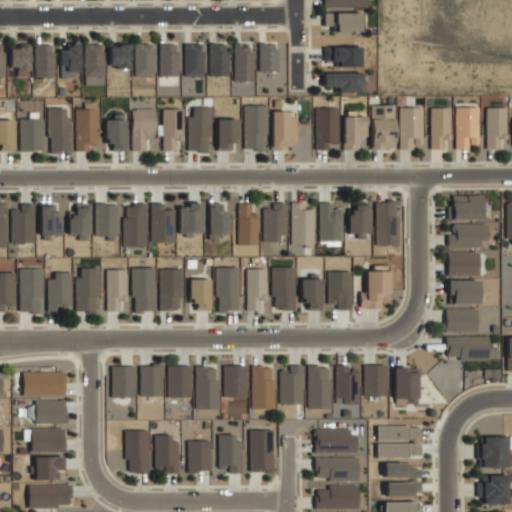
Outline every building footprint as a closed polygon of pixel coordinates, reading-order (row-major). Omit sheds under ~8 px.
[(182,76),(202,76),(202,43),(183,42),(182,76)] [(33,77),(52,76),(52,43),(33,44),(33,77)] [(77,43),(65,43),(65,49),(58,49),(59,77),(78,76),(77,43)] [(83,85),(102,85),(101,43),(82,43),(83,85)] [(132,76),(152,76),(153,43),(133,43),(132,76)] [(157,76),(177,76),(177,43),(158,43),(157,76)] [(208,76),(227,76),(226,43),(207,43),(208,76)] [(277,71),(276,43),(257,44),(258,72),(277,71)] [(9,67),(15,67),(16,76),(28,76),(28,44),(18,44),(18,49),(8,49),(9,67)] [(252,80),(251,44),(232,44),(232,81),(252,80)] [(108,67),(128,67),(128,45),(108,45),(108,67)] [(329,64),(359,65),(359,47),(330,46),(329,64)] [(363,92),(363,72),(321,72),(321,86),(336,87),(336,92),(363,92)] [(73,108),(74,151),(88,151),(88,144),(96,143),(96,102),(82,102),(82,108),(73,108)] [(370,149),(393,149),(392,104),(369,104),(370,149)] [(241,150),(264,151),(264,105),(241,105),(241,150)] [(207,106),(190,107),(190,116),(185,116),(185,150),(208,150),(207,106)] [(420,106),(397,107),(397,148),(421,147),(420,106)] [(477,107),(453,106),(453,149),(467,149),(467,144),(476,145),(477,107)] [(46,108),(46,151),(70,151),(69,116),(65,116),(65,107),(46,108)] [(313,107),(313,150),(327,150),(327,143),(336,143),(336,107),(313,107)] [(449,139),(448,107),(429,107),(429,149),(442,149),(442,139),(449,139)] [(484,107),(484,149),(499,149),(499,138),(505,138),(504,107),(484,107)] [(129,109),(130,151),(148,150),(148,136),(153,136),(152,108),(129,109)] [(180,108),(160,109),(161,151),(175,150),(175,140),(181,140),(180,108)] [(269,147),(292,148),(292,111),(270,111),(269,147)] [(123,114),(112,114),(112,119),(102,119),(103,142),(110,142),(110,151),(124,150),(123,114)] [(341,116),(341,150),(362,150),(362,116),(341,116)] [(41,150),(40,118),(17,118),(18,151),(41,150)] [(215,118),(214,150),(228,150),(228,142),(235,142),(236,119),(215,118)] [(0,119),(0,150),(12,150),(11,119),(0,119)] [(450,219),(480,219),(480,195),(450,196),(450,219)] [(373,202),(374,245),(396,245),(395,201),(373,202)] [(171,209),(162,210),(162,202),(148,202),(149,242),(172,242),(171,209)] [(201,232),(200,202),(186,203),(187,207),(176,207),(177,235),(193,235),(193,232),(201,232)] [(207,239),(217,239),(217,233),(226,233),(226,202),(206,203),(207,239)] [(256,213),(250,213),(250,202),(236,203),(236,245),(257,244),(256,213)] [(271,208),(260,208),(261,240),(285,239),(284,202),(271,202),(271,208)] [(313,244),(312,209),(303,209),(303,202),(289,202),(289,244),(313,244)] [(331,202),(317,202),(316,240),(340,241),(340,208),(330,208),(331,202)] [(367,202),(353,202),(353,212),(346,212),(347,233),(356,233),(356,238),(367,238),(367,202)] [(8,209),(9,243),(33,242),(32,203),(17,203),(17,209),(8,209)] [(38,240),(50,240),(50,235),(57,235),(58,203),(39,203),(38,240)] [(87,240),(88,204),(74,203),(73,215),(66,215),(66,234),(77,234),(76,240),(87,240)] [(93,235),(106,236),(106,240),(115,240),(116,204),(94,203),(93,235)] [(121,246),(144,247),(145,204),(125,204),(125,217),(121,217),(121,246)] [(447,246),(482,247),(482,224),(447,223),(447,246)] [(477,252),(446,252),(445,275),(477,275),(477,252)] [(213,311),(236,311),(236,267),(214,266),(213,311)] [(270,308),(292,309),(293,267),(270,266),(270,308)] [(40,267),(17,268),(17,311),(40,311),(40,267)] [(94,267),(78,268),(78,276),(72,276),(73,312),(95,311),(94,267)] [(153,267),(130,267),(131,311),(153,311),(153,267)] [(104,311),(124,310),(124,268),(104,269),(104,311)] [(179,268),(157,268),(157,310),(180,310),(179,268)] [(245,310),(260,310),(260,301),(265,301),(264,268),(244,268),(245,310)] [(335,310),(348,309),(348,270),(325,271),(325,304),(335,303),(335,310)] [(364,291),(358,291),(358,308),(378,308),(378,294),(387,294),(387,270),(363,271),(364,291)] [(0,311),(3,311),(3,305),(13,305),(12,272),(0,272),(0,311)] [(45,311),(58,310),(58,304),(68,304),(68,272),(52,272),(52,278),(45,278),(45,311)] [(306,310),(319,310),(318,276),(298,277),(299,301),(306,301),(306,310)] [(207,279),(186,279),(187,301),(194,300),(194,310),(208,310),(207,279)] [(477,303),(477,280),(445,280),(445,294),(450,294),(451,304),(477,303)] [(474,308),(443,309),(443,332),(475,331),(474,308)] [(444,336),(444,359),(497,358),(497,347),(486,347),(486,336),(444,336)] [(334,403),(357,403),(356,368),(348,369),(348,364),(333,365),(334,403)] [(385,395),(385,364),(361,364),(362,396),(385,395)] [(110,397),(133,397),(133,365),(109,365),(110,397)] [(138,396),(161,395),(161,365),(137,365),(138,396)] [(189,365),(165,365),(165,396),(189,396),(189,365)] [(213,379),(212,365),(192,365),(194,409),(217,408),(216,379),(213,379)] [(245,365),(221,365),(221,397),(246,396),(245,365)] [(249,408),(273,408),(273,378),(269,378),(269,366),(249,365),(249,408)] [(277,403),(301,404),(301,366),(278,365),(277,403)] [(329,378),(326,378),(326,365),(305,365),(306,408),(329,408),(329,378)] [(392,403),(416,403),(415,367),(392,367),(392,403)] [(63,394),(63,371),(21,372),(21,395),(63,394)] [(64,400),(33,400),(33,423),(64,423),(64,400)] [(375,457),(418,457),(418,426),(376,425),(375,457)] [(29,451),(62,451),(63,428),(29,428),(29,451)] [(354,431),(349,431),(349,429),(313,428),(312,452),(354,452),(354,431)] [(147,472),(146,429),(123,430),(123,460),(126,460),(127,472),(147,472)] [(248,472),(271,471),(270,429),(247,430),(248,472)] [(216,434),(216,471),(241,471),(240,440),(233,440),(233,434),(216,434)] [(176,471),(176,436),(152,436),(152,471),(176,471)] [(505,467),(505,436),(479,436),(479,466),(505,467)] [(209,440),(186,440),(185,471),(208,472),(209,440)] [(55,480),(56,469),(62,469),(62,457),(33,456),(32,479),(55,480)] [(313,457),(313,479),(356,479),(355,457),(313,457)] [(384,479),(384,495),(419,495),(419,468),(409,468),(409,462),(383,462),(383,479),(384,479)] [(481,503),(505,504),(506,487),(511,487),(511,475),(486,474),(485,482),(481,482),(481,503)] [(70,506),(69,484),(26,485),(27,507),(70,506)] [(356,508),(355,486),(313,487),(313,508),(356,508)] [(419,511),(419,501),(382,502),(381,511),(419,511)]
